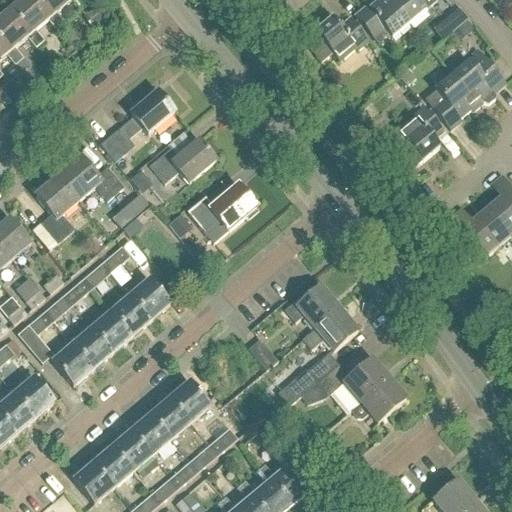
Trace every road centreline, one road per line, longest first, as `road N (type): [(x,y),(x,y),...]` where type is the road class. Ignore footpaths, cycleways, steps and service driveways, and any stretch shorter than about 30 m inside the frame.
road 1 (residential): [(341,209),(0,497)]
road 2 (tertiary): [(341,209),(181,18)]
road 3 (residential): [(1,172),(181,18)]
road 4 (tertiary): [(478,390),(341,209)]
road 5 (residential): [(335,511),(478,390)]
